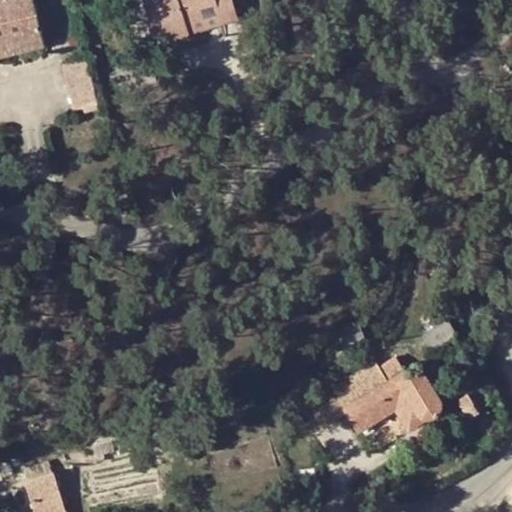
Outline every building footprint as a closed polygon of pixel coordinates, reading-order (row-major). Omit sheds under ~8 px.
[(0,0),(0,56),(44,46),(33,0),(0,0)] [(158,9),(161,19),(169,41),(191,34),(187,23),(220,13),(224,23),(239,18),(233,0),(143,0),(147,12),(158,9)] [(158,9),(147,12),(151,23),(161,19),(158,9)] [(187,23),(191,34),(224,23),(220,13),(187,23)] [(87,117),(87,114),(86,101),(85,85),(59,86),(61,119),(87,117)] [(86,101),(87,114),(98,113),(97,101),(86,101)] [(53,253),(55,240),(43,238),(41,252),(53,253)] [(363,328),(356,313),(338,322),(345,337),(363,328)] [(407,400),(421,419),(424,419),(430,418),(434,415),(438,411),(440,406),(441,401),(440,395),(420,364),(405,373),(395,356),(375,368),(371,362),(330,388),(357,430),(395,408),(407,400)] [(456,399),(468,418),(479,410),(467,392),(456,399)] [(395,408),(408,428),(421,419),(407,400),(395,408)] [(52,454),(29,458),(33,484),(56,480),(52,454)] [(56,480),(33,484),(34,491),(57,487),(56,480)]
